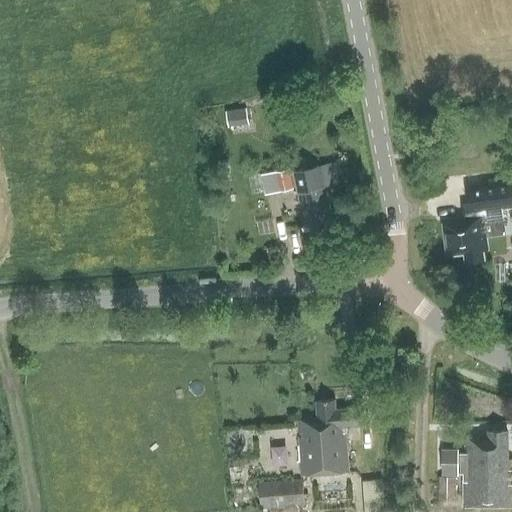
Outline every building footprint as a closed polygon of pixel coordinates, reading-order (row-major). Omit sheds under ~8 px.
[(246,108),(226,111),(228,127),(248,124),(246,108)] [(326,187),(338,184),(334,163),(293,171),(305,227),(310,226),(312,233),(330,229),(329,222),(333,222),(326,187)] [(289,169),(262,174),(266,195),(293,190),(289,169)] [(503,220),(502,209),(511,207),(511,183),(470,189),(467,190),(469,204),(462,205),(464,218),(442,221),(447,253),(449,255),(464,253),(465,262),(484,259),(484,253),(487,251),(483,222),(503,220)] [(344,427),(358,426),(357,408),(335,410),(334,400),(315,401),(317,419),(297,420),(301,475),(348,471),(344,427)] [(442,449),(442,475),(458,475),(458,473),(464,473),(464,505),(511,505),(511,503),(511,461),(507,460),(507,431),(488,431),(488,439),(468,439),(468,454),(458,454),(458,449),(442,449)] [(302,479),(258,482),(260,507),(304,504),(302,479)]
